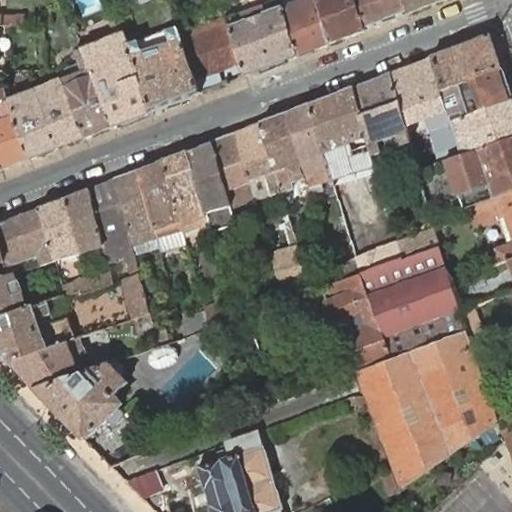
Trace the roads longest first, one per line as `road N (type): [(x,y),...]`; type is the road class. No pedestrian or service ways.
road 1 (residential): [(500,5),(258,103),(0,193)]
road 2 (primary): [(93,511),(0,417)]
